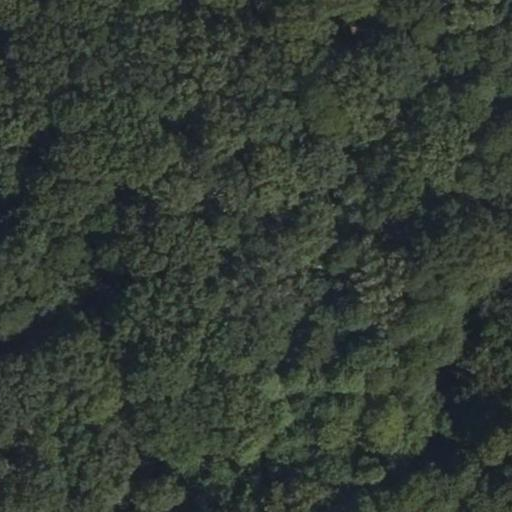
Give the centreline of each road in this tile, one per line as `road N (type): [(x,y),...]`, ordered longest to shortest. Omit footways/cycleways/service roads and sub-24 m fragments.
road 1 (track): [(102,511),(112,446),(16,0)]
road 2 (track): [(0,391),(254,511)]
